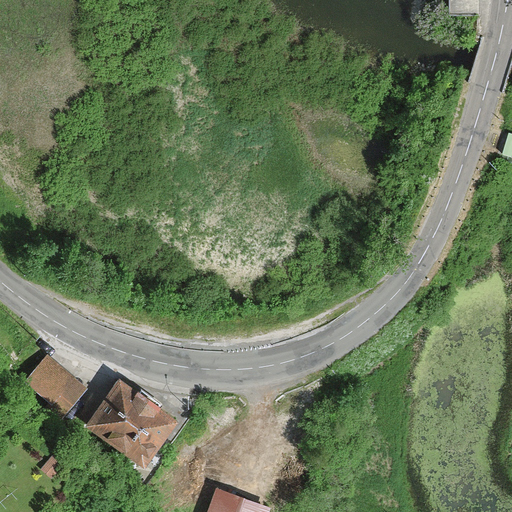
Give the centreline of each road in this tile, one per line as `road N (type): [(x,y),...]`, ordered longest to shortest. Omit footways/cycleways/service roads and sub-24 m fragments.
road 1 (tertiary): [(414,268),(375,313),(318,349),(217,369),(149,359),(85,337),(0,278)]
road 2 (secondary): [(507,0),(470,134),(414,268)]
